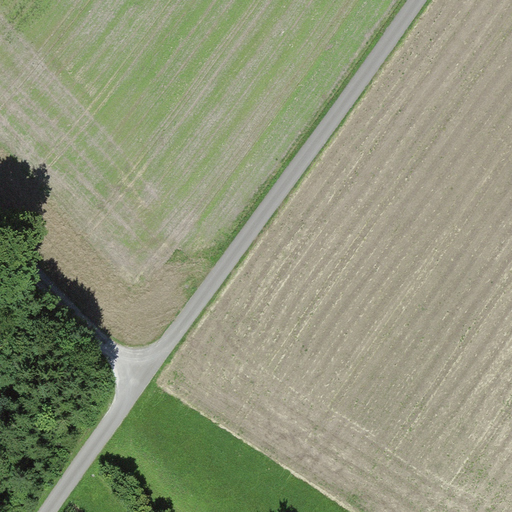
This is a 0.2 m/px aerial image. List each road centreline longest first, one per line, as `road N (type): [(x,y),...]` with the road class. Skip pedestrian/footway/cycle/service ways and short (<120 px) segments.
road 1 (track): [(48,511),(399,0)]
road 2 (track): [(139,373),(0,223)]
